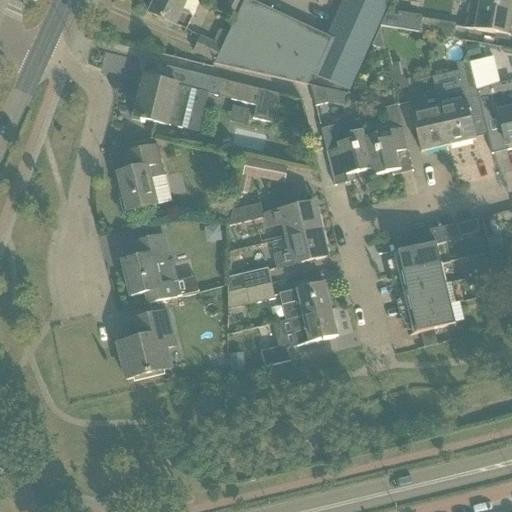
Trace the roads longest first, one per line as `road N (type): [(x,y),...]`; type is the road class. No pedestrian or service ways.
road 1 (residential): [(377,326),(353,222),(511,190)]
road 2 (unclassified): [(76,287),(76,209),(95,105),(81,71),(41,51)]
road 3 (secondary): [(304,511),(511,458)]
